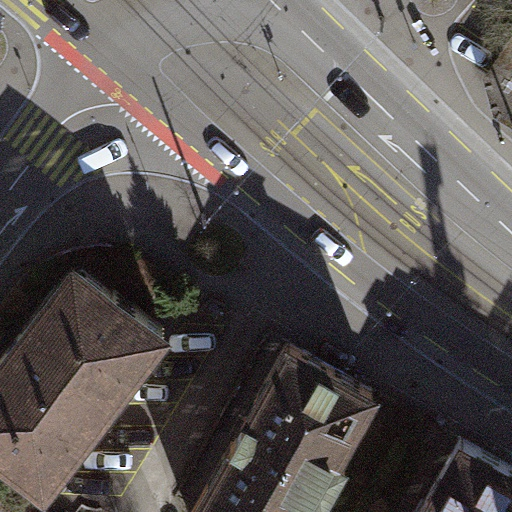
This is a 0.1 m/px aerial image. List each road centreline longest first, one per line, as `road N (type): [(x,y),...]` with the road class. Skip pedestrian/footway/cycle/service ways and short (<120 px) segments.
road 1 (tertiary): [(108,60),(386,294),(511,381)]
road 2 (tertiary): [(511,217),(308,22)]
road 3 (tertiary): [(308,22),(246,4),(191,7),(139,31),(108,60)]
road 4 (residential): [(8,193),(108,60)]
